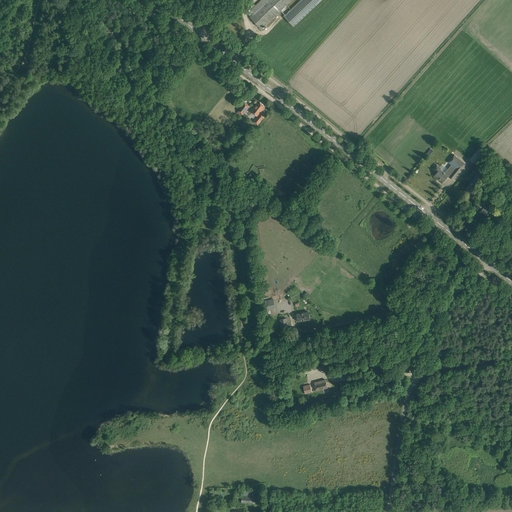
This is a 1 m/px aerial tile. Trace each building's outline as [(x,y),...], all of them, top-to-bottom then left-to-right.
[(252,15),(250,17),(261,29),(291,0),(260,0),(249,12),(252,15)] [(300,0),(284,16),(294,26),(321,0),(300,0)] [(243,114),(249,106),(244,102),(237,110),(243,114)] [(256,103),(250,111),(257,116),(263,108),(264,109),(266,107),(260,102),(258,104),(256,103)] [(261,112),(254,121),(258,125),(260,121),(264,115),(261,112)] [(405,126),(384,150),(389,155),(410,130),(405,126)] [(451,164),(445,172),(448,175),(448,174),(450,175),(449,176),(452,179),(465,163),(454,154),(448,162),(451,164)] [(438,178),(443,181),(448,175),(445,172),(440,168),(441,168),(437,164),(433,169),(437,172),(434,175),(438,178)] [(465,188),(471,193),(483,177),(477,173),(465,188)] [(479,202),(478,203),(475,207),(489,218),(494,212),(491,210),(490,211),(479,202)] [(276,308),(274,299),(264,301),(267,310),(270,310),(271,316),(276,315),(274,309),(276,308)] [(309,319),(309,314),(308,312),(297,314),(298,321),(309,319)] [(286,318),(280,319),(281,328),(288,327),(286,318)] [(268,327),(267,328),(265,328),(266,337),(276,335),(275,329),(268,330),(268,327)] [(314,382),(316,387),(316,390),(327,387),(325,379),(314,382)] [(310,384),(308,385),(303,386),(305,393),(312,392),(310,384)] [(243,490),(243,495),(242,495),(241,502),(257,503),(258,496),(254,496),(254,491),(243,490)]
